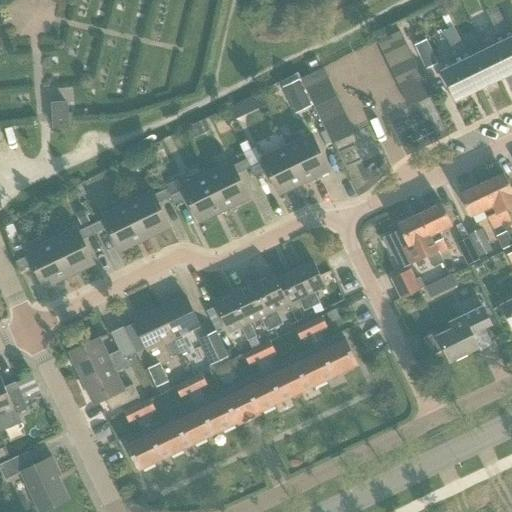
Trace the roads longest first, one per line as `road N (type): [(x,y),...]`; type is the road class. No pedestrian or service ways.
road 1 (residential): [(29,328),(176,259),(211,264),(307,220),(340,218)]
road 2 (residential): [(340,218),(435,420)]
road 3 (residential): [(243,511),(435,420)]
road 4 (tertiary): [(325,511),(511,424)]
road 5 (residential): [(115,511),(29,328)]
road 6 (residential): [(409,186),(335,38)]
